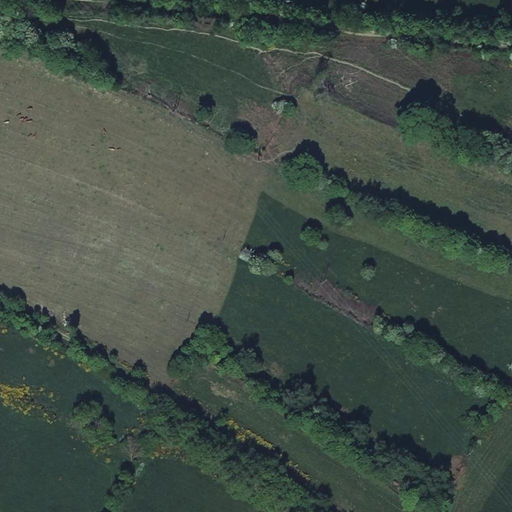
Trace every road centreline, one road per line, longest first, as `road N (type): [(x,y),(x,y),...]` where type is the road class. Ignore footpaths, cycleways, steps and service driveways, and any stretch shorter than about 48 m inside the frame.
road 1 (track): [(118,0),(511,39)]
road 2 (track): [(0,306),(115,355),(329,511)]
